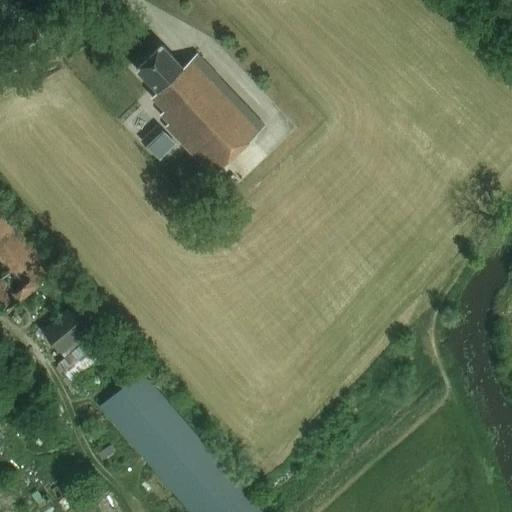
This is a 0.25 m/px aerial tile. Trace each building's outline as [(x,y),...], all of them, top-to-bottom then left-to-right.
[(211,179),(262,130),(193,58),(180,70),(158,48),(134,70),(157,94),(151,99),(164,113),(159,117),(167,125),(163,129),(211,179)] [(155,144),(165,133),(156,123),(145,133),(155,144)] [(0,310),(3,314),(52,271),(0,211),(0,310)] [(62,354),(98,324),(79,301),(42,331),(62,354)] [(71,381),(112,348),(98,331),(57,364),(71,381)] [(261,511),(141,372),(100,408),(189,511),(261,511)] [(99,452),(109,468),(126,458),(116,441),(99,452)]
